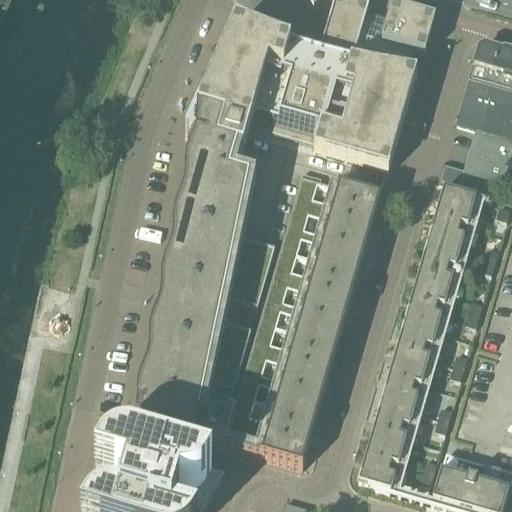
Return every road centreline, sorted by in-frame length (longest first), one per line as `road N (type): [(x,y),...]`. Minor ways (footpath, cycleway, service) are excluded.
road 1 (residential): [(196,0),(144,130),(57,511)]
road 2 (residential): [(466,25),(327,500)]
road 3 (unknown): [(422,175),(311,140),(275,137),(256,148),(235,202)]
